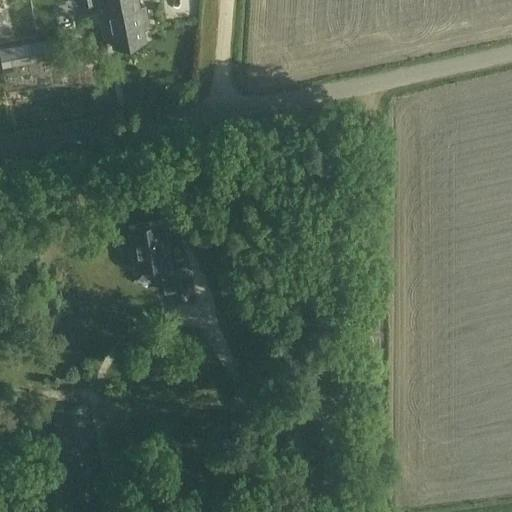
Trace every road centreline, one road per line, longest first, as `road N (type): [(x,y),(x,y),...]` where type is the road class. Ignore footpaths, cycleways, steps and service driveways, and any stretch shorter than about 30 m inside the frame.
road 1 (unclassified): [(0,158),(511,57)]
road 2 (track): [(367,511),(366,88)]
road 3 (track): [(214,121),(223,0)]
